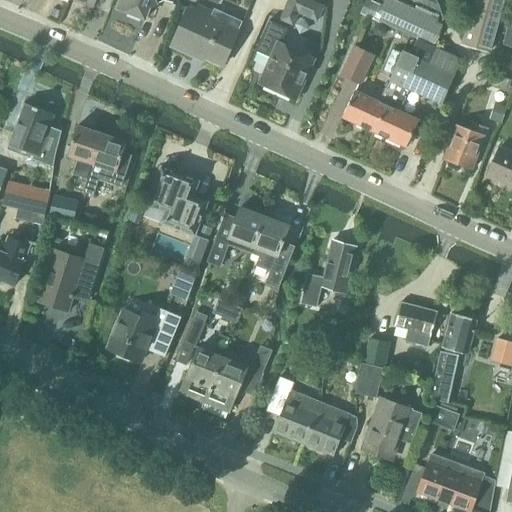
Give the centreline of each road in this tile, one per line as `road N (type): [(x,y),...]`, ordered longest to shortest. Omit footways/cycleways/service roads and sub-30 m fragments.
road 1 (tertiary): [(327,511),(0,352)]
road 2 (tertiary): [(511,251),(214,114)]
road 3 (tertiary): [(214,114),(92,57)]
road 4 (residential): [(214,114),(272,0)]
